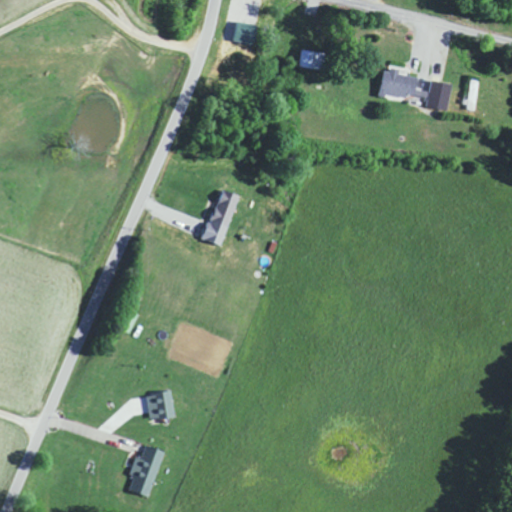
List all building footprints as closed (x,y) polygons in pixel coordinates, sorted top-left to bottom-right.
[(256,47),(262,28),(239,22),(234,40),(256,47)] [(302,68),(326,70),(327,53),(304,50),(302,68)] [(382,93),(409,99),(410,94),(430,99),(428,107),(449,111),(455,84),(434,80),(431,92),(418,89),(421,76),(387,69),(382,93)] [(223,245),(242,195),(224,188),(205,238),(223,245)] [(147,395),(153,421),(177,415),(171,390),(147,395)] [(152,495),(166,450),(144,444),(134,476),(135,476),(131,489),(152,495)]
